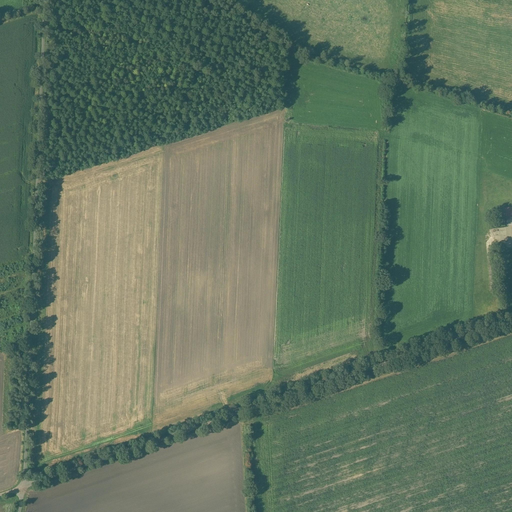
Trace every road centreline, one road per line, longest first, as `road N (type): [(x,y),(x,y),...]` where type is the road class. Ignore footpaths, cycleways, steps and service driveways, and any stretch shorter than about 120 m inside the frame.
road 1 (unclassified): [(511,320),(22,487)]
road 2 (unclassified): [(22,487),(43,0)]
